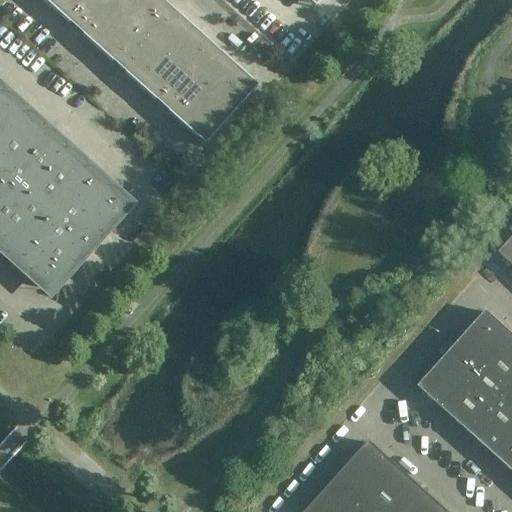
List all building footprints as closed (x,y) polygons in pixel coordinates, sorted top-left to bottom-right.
[(63,0),(40,0),(54,12),(63,0)] [(102,1),(100,0),(63,0),(54,12),(69,25),(76,30),(102,1)] [(102,0),(102,1),(123,20),(141,0),(102,0)] [(165,4),(160,0),(141,0),(123,20),(145,39),(171,10),(164,5),(165,4)] [(305,0),(314,8),(320,0),(305,0)] [(123,20),(102,1),(76,30),(82,36),(81,37),(96,50),(123,20)] [(177,16),(171,10),(145,39),(166,59),(193,29),(177,16)] [(145,39),(123,20),(96,50),(111,64),(112,63),(118,69),(145,39)] [(207,43),(193,29),(166,59),(188,78),(214,49),(207,43)] [(166,59),(145,39),(118,69),(125,75),(124,75),(139,89),(166,59)] [(220,55),(214,49),(188,78),(209,97),(235,68),(220,54),(220,55)] [(188,78),(166,59),(139,89),(154,102),(155,102),(161,107),(188,78)] [(250,81),(235,68),(209,97),(231,117),(257,88),(250,82),(250,81)] [(209,97),(188,78),(161,107),(167,113),(167,114),(182,127),(209,97)] [(0,252),(34,284),(40,288),(46,290),(52,289),(58,287),(63,282),(118,222),(122,215),(123,207),(121,199),(116,193),(0,88),(0,252)] [(231,117),(209,97),(182,127),(197,141),(198,140),(204,146),(231,117)] [(511,240),(499,255),(511,266),(511,240)] [(511,334),(487,313),(419,389),(511,472),(511,334)] [(308,511),(446,511),(370,444),(308,511)]
